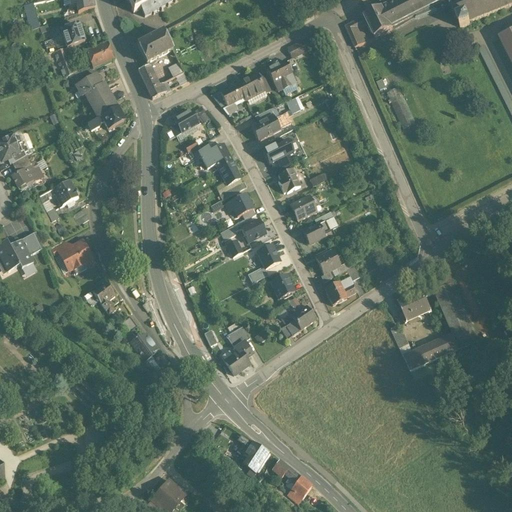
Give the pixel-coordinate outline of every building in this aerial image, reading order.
[(93,0),(70,0),(71,3),(76,1),(78,12),(95,6),(93,0)] [(130,0),(135,12),(140,9),(144,17),(152,13),(153,15),(155,14),(154,12),(160,9),(161,11),(163,10),(162,8),(166,5),(168,7),(170,6),(169,4),(173,1),(175,3),(177,2),(175,0),(130,0)] [(402,0),(401,1),(382,10),(392,30),(421,16),(448,3),(446,0),(402,0)] [(511,0),(452,0),(448,3),(451,8),(456,22),(457,22),(460,30),(471,26),(470,24),(476,22),(477,21),(484,18),(486,18),(485,18),(492,15),(493,15),(494,15),(494,14),(501,12),(502,11),(509,8),(509,9),(511,8),(510,8),(511,7),(511,0)] [(33,2),(25,3),(31,28),(39,26),(33,2)] [(448,3),(421,16),(424,21),(451,8),(448,3)] [(382,9),(364,18),(365,19),(368,25),(375,39),(392,31),(392,30),(382,10),(382,9)] [(368,25),(365,19),(346,28),(349,34),(362,28),(368,25)] [(80,22),(60,28),(66,47),(73,45),(86,41),(80,22)] [(362,28),(349,34),(355,49),(369,43),(362,28)] [(163,31),(138,44),(147,63),(172,50),(163,31)] [(511,33),(499,40),(499,41),(500,40),(511,65),(511,33)] [(52,40),(45,42),(48,52),(51,52),(55,50),(52,40)] [(108,42),(86,50),(92,65),(93,67),(96,66),(113,58),(108,42)] [(303,42),(287,50),(292,60),(308,53),(303,42)] [(55,50),(51,52),(52,55),(53,56),(56,55),(61,67),(64,66),(67,75),(75,71),(73,66),(67,52),(65,47),(55,50)] [(511,106),(483,48),(479,50),(511,116),(511,106)] [(73,66),(75,71),(83,68),(81,62),(73,66)] [(296,85),(285,62),(267,71),(278,93),(296,85)] [(169,68),(171,72),(181,67),(179,63),(169,68)] [(92,65),(71,74),(76,83),(96,72),(96,73),(98,72),(96,66),(93,67),(92,65)] [(162,83),(158,85),(148,65),(138,69),(152,99),(167,92),(162,83)] [(181,67),(171,72),(174,78),(184,74),(181,67)] [(96,72),(76,83),(82,94),(85,92),(104,82),(101,83),(96,73),(96,72)] [(262,73),(256,76),(265,93),(266,96),(271,93),(262,73)] [(256,76),(237,86),(244,100),(246,102),(265,93),(256,76)] [(104,82),(85,92),(87,96),(92,104),(111,94),(104,82)] [(244,100),(237,86),(220,94),(227,108),(244,100)] [(399,89),(387,94),(403,131),(416,125),(399,89)] [(111,94),(92,104),(97,113),(99,116),(118,106),(111,94)] [(295,100),(286,104),(291,116),(301,112),(295,100)] [(94,119),(89,122),(91,126),(92,129),(99,124),(98,123),(105,119),(109,128),(125,119),(118,106),(99,116),(94,119)] [(274,116),(276,121),(281,118),(276,109),(254,119),(257,125),(266,120),(274,116)] [(199,126),(192,113),(175,122),(176,125),(182,135),(199,126)] [(266,120),(269,128),(277,124),(277,123),(276,121),(274,116),(266,120)] [(269,128),(266,120),(257,125),(254,126),(255,129),(250,131),(257,144),(273,136),(269,128)] [(89,122),(81,127),(83,130),(91,126),(89,122)] [(269,128),(273,136),(281,132),(280,130),(277,124),(269,128)] [(273,136),(275,141),(285,135),(295,130),(292,124),(280,130),(281,132),(273,136)] [(176,138),(182,135),(176,125),(171,127),(176,138)] [(21,133),(0,142),(0,156),(0,157),(1,156),(3,161),(8,160),(11,158),(11,157),(19,154),(19,153),(23,151),(28,149),(21,133)] [(198,147),(195,140),(185,146),(188,153),(198,147)] [(288,143),(263,155),(269,167),(293,155),(288,143)] [(231,164),(223,147),(209,154),(216,166),(218,171),(231,164)] [(207,171),(216,166),(209,154),(207,149),(198,154),(207,171)] [(19,154),(11,157),(11,158),(8,160),(10,166),(12,165),(25,157),(23,151),(19,153),(19,154)] [(25,157),(12,165),(16,172),(30,164),(26,157),(25,157)] [(272,168),(276,174),(292,167),(289,160),(272,168)] [(43,176),(35,161),(30,164),(16,172),(17,174),(11,177),(20,192),(28,187),(26,184),(33,180),(34,181),(43,176)] [(240,181),(231,164),(218,171),(227,188),(240,181)] [(297,178),(293,170),(278,178),(280,183),(278,184),(283,196),(286,194),(287,195),(300,189),(295,179),(297,178)] [(317,188),(328,183),(324,175),(310,181),(314,189),(317,188)] [(75,187),(70,178),(53,187),(62,204),(63,203),(67,201),(68,202),(70,201),(71,202),(75,200),(74,197),(78,195),(78,194),(80,193),(76,187),(75,187)] [(244,182),(220,194),(223,201),(247,188),(244,182)] [(328,183),(317,188),(320,195),(333,189),(330,182),(328,183)] [(46,191),(39,195),(47,209),(53,205),(46,191)] [(245,196),(225,206),(229,214),(235,211),(239,218),(252,211),(245,196)] [(316,214),(308,198),(289,207),(297,224),(316,214)] [(221,203),(211,208),(214,214),(224,209),(221,203)] [(315,222),(318,227),(319,227),(323,235),(332,230),(325,217),(315,222)] [(265,237),(258,222),(240,231),(247,245),(265,237)] [(300,229),(303,235),(308,232),(318,227),(315,222),(300,229)] [(323,235),(319,227),(318,227),(308,232),(303,235),(309,246),(325,239),(323,235)] [(233,228),(220,235),(225,243),(237,236),(233,228)] [(36,233),(21,242),(29,257),(44,250),(36,233)] [(64,238),(50,245),(55,254),(61,251),(69,246),(64,238)] [(83,239),(69,246),(61,251),(69,268),(74,265),(77,271),(87,265),(84,260),(92,256),(92,253),(90,248),(87,247),(83,239)] [(21,242),(9,248),(7,242),(0,245),(0,265),(3,264),(8,273),(20,267),(22,270),(33,264),(29,257),(21,242)] [(226,248),(232,260),(244,254),(237,242),(226,248)] [(337,245),(342,256),(348,253),(342,242),(337,245)] [(280,264),(272,248),(257,255),(263,269),(264,271),(280,264)] [(336,260),(332,253),(315,261),(323,277),(344,266),(340,258),(336,260)] [(323,277),(321,278),(324,285),(347,272),(352,269),(349,263),(344,266),(323,277)] [(352,269),(347,272),(353,283),(361,279),(355,267),(352,269)] [(264,271),(263,269),(248,276),(252,285),(268,278),(264,271)] [(293,293),(285,277),(270,285),(278,301),(293,293)] [(115,294),(106,280),(93,290),(108,312),(115,308),(109,298),(115,294)] [(340,283),(324,292),(332,308),(348,299),(347,296),(357,291),(354,285),(344,290),(340,283)] [(468,323),(452,286),(434,294),(443,316),(450,331),(468,323)] [(97,300),(90,290),(84,294),(90,304),(97,300)] [(424,292),(398,304),(407,324),(432,313),(424,292)] [(283,306),(273,312),(276,317),(278,316),(283,324),(291,319),(283,306)] [(306,309),(291,319),(294,323),(286,329),(292,338),(315,322),(306,309)] [(131,315),(120,322),(127,332),(138,325),(131,315)] [(477,343),(468,323),(450,331),(453,338),(459,351),(477,343)] [(227,329),(230,336),(242,330),(238,324),(227,329)] [(391,329),(403,357),(408,355),(408,357),(413,355),(403,334),(401,335),(397,326),(391,329)] [(292,338),(286,329),(281,332),(287,341),(292,338)] [(226,339),(235,352),(245,345),(250,341),(242,330),(230,336),(226,339)] [(205,336),(211,348),(219,345),(212,332),(205,336)] [(157,350),(146,334),(139,339),(137,337),(130,342),(145,362),(147,360),(152,357),(150,355),(157,350)] [(453,338),(438,344),(443,358),(459,351),(453,338)] [(443,358),(438,344),(413,355),(408,357),(404,359),(410,372),(443,358)] [(245,345),(235,352),(238,356),(240,354),(245,361),(253,356),(245,345)] [(221,358),(226,364),(235,358),(230,351),(221,358)] [(473,353),(464,356),(466,363),(475,361),(473,353)] [(159,354),(153,358),(152,357),(147,360),(156,372),(166,364),(159,354)] [(245,361),(240,354),(238,356),(235,358),(226,364),(235,378),(250,367),(245,361)] [(489,399),(478,401),(482,417),(492,415),(489,399)] [(268,453),(241,435),(238,441),(243,445),(237,454),(247,460),(243,465),(255,472),(268,453)] [(284,474),(289,469),(279,461),(272,470),(277,474),(275,477),(280,481),(282,478),(284,474)] [(312,487),(289,469),(284,474),(287,476),(297,484),(292,490),(303,499),(312,487)] [(169,479),(152,499),(166,511),(170,511),(176,505),(174,503),(183,493),(185,495),(186,494),(169,479)] [(303,499),(292,490),(287,496),(298,505),(303,499)]
